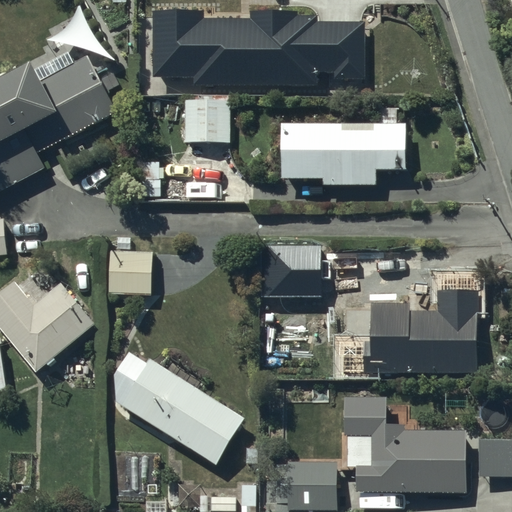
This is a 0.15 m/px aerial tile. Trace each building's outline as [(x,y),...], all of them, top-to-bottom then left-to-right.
[(369,24),(158,18),(156,83),(367,89),(369,24)] [(0,200),(46,175),(38,159),(116,117),(87,64),(77,70),(70,57),(0,94),(0,200)] [(232,106),(187,106),(186,148),(231,148),(232,106)] [(324,124),(283,125),(283,188),(324,188),(324,192),(377,193),(377,176),(407,177),(407,130),(378,131),(378,122),(351,122),(351,130),(324,131),(324,124)] [(161,168),(142,168),(142,185),(147,185),(147,202),(166,202),(166,185),(161,185),(161,168)] [(0,261),(8,261),(4,224),(0,224),(0,261)] [(307,251),(263,251),(262,309),(287,309),(287,289),(307,289),(307,251)] [(153,255),(112,255),(111,300),(153,301),(153,255)] [(17,290),(0,303),(0,333),(37,378),(95,332),(63,292),(35,314),(17,290)] [(438,319),(412,318),(412,312),(356,312),(355,318),(351,318),(351,351),(365,350),(365,381),(479,380),(480,298),(446,299),(446,296),(431,296),(431,303),(439,303),(440,319),(438,319)] [(286,349),(261,349),(261,382),(286,382),(286,349)] [(116,386),(117,410),(217,472),(246,426),(151,367),(149,371),(131,360),(116,386)] [(388,407),(347,407),(347,445),(350,445),(350,475),(359,475),(359,499),(468,499),(468,439),(389,440),(388,407)] [(511,446),(480,448),(481,483),(511,482),(511,446)] [(336,511),(337,468),(278,468),(278,507),(268,507),(267,511),(336,511)]
